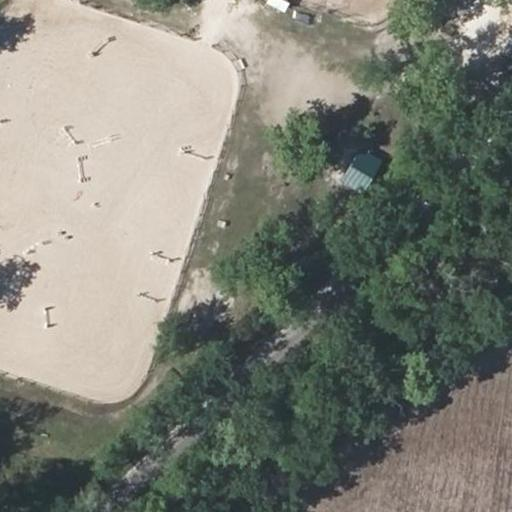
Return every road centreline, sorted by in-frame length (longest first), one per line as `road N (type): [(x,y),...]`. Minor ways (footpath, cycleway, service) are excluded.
road 1 (residential): [(511,132),(121,511)]
road 2 (track): [(279,511),(511,325)]
